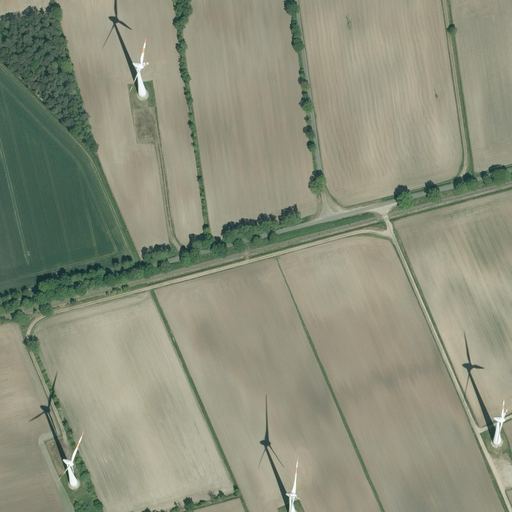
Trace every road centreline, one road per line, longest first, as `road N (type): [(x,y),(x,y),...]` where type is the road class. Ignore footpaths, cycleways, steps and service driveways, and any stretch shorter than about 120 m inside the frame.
road 1 (track): [(392,236),(364,231),(43,316),(28,342),(66,444),(63,457)]
road 2 (unclassified): [(0,303),(325,218)]
road 3 (unclassified): [(325,218),(294,0)]
road 4 (unclassified): [(325,218),(511,170)]
road 5 (track): [(457,185),(465,155),(444,0)]
road 6 (track): [(174,257),(156,140),(146,126)]
